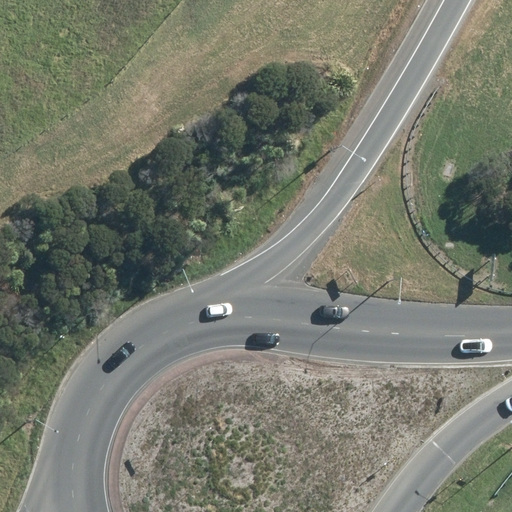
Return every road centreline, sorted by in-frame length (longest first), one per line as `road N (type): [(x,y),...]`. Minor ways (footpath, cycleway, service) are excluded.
road 1 (motorway): [(195,321),(319,217),(364,159),(458,0)]
road 2 (primary): [(195,321),(511,334)]
road 3 (primary): [(73,465),(90,408),(118,367),(148,341),(195,321)]
road 4 (primary): [(511,401),(446,451),(398,511)]
